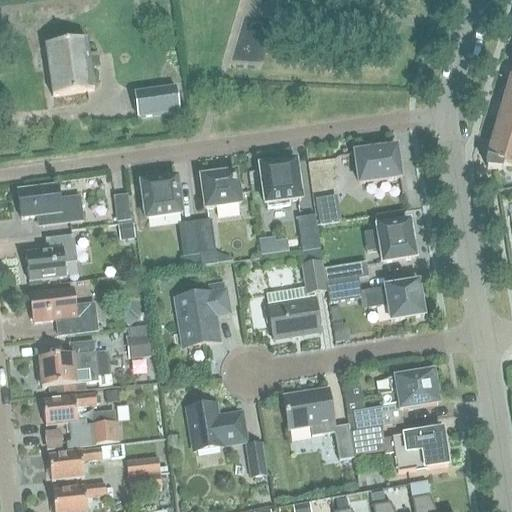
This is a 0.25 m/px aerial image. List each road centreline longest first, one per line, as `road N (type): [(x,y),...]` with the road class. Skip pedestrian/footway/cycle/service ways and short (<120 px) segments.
road 1 (residential): [(0,176),(449,112)]
road 2 (residential): [(254,374),(480,335)]
road 3 (residential): [(480,335),(449,112)]
road 4 (residential): [(507,511),(480,335)]
